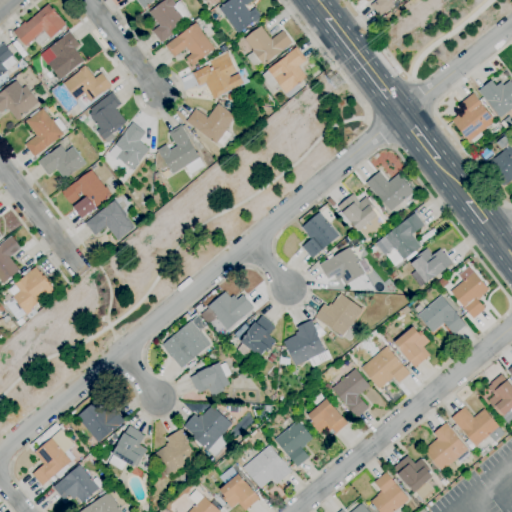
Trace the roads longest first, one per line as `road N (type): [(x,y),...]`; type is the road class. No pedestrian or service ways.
road 1 (residential): [(0,455),(380,136)]
road 2 (residential): [(306,511),(511,333)]
road 3 (secondary): [(394,122),(511,279)]
road 4 (residential): [(0,165),(82,273)]
road 5 (secondary): [(411,107),(328,0)]
road 6 (secondary): [(313,21),(394,122)]
road 7 (residential): [(84,0),(159,95)]
